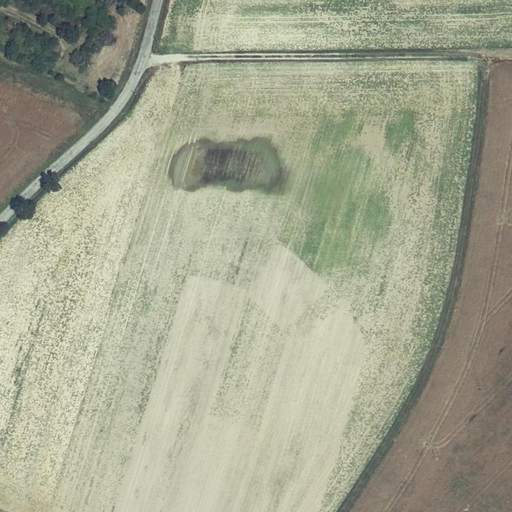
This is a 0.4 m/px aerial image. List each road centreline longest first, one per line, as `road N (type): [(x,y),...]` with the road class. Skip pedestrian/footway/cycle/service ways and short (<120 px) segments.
road 1 (track): [(342,511),(433,355),(468,211),(490,55)]
road 2 (track): [(142,59),(511,56)]
road 3 (unclassified): [(0,223),(111,114),(142,59),(157,0)]
